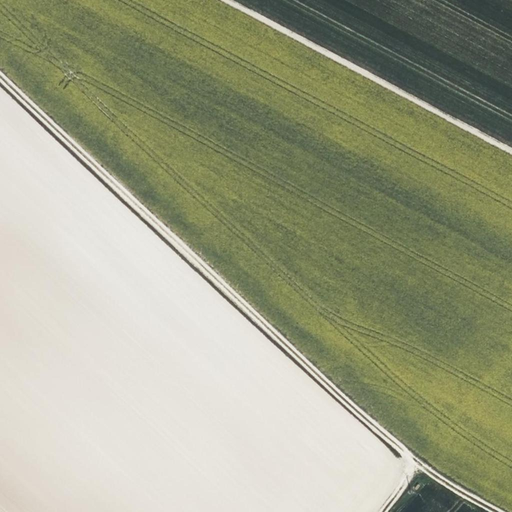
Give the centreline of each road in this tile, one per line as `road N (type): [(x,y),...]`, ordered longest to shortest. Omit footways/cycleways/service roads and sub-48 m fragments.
road 1 (track): [(424,469),(0,69)]
road 2 (track): [(502,511),(424,469),(389,511)]
